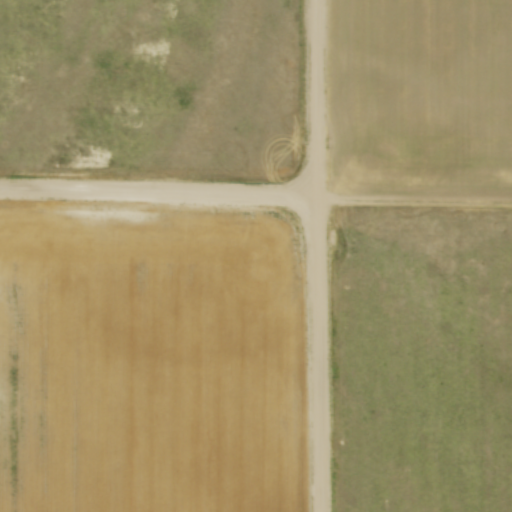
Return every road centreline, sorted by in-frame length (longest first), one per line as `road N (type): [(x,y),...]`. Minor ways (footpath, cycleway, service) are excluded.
road 1 (residential): [(511,200),(0,186)]
road 2 (residential): [(321,511),(316,0)]
